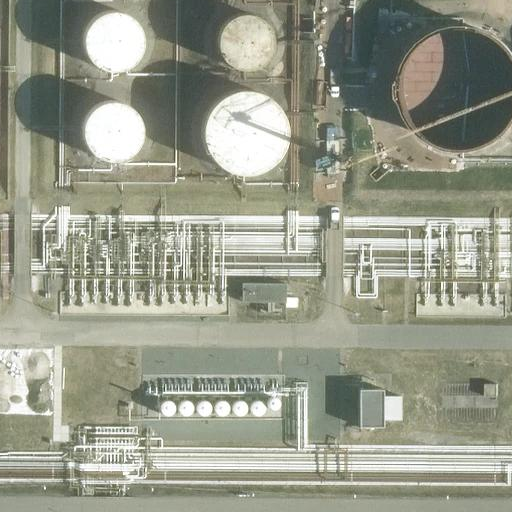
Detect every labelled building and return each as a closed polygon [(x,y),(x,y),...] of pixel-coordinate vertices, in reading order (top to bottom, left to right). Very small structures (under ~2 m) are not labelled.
[(141,36),(140,32),(139,29),(139,28),(137,25),(136,23),(134,21),(132,19),(131,18),(128,15),(125,14),(123,13),(120,12),(117,11),(115,11),(112,11),(109,11),(106,11),(104,12),(101,13),(98,14),(96,15),(94,17),(91,18),(89,20),(88,23),(86,25),(85,27),(84,30),(83,32),(82,35),(82,38),(81,41),(81,43),(82,46),(82,49),(83,51),(84,53),(85,55),(86,58),(89,61),(91,63),(93,65),(95,66),(98,68),(100,69),(104,70),(107,71),(109,71),(112,71),(116,71),(120,70),(123,69),(126,68),(128,66),(130,65),(133,62),(135,60),(138,56),(139,54),(140,51),(141,47),(141,45),(142,42),(142,39),(141,36)] [(229,67),(233,69),(236,70),(240,71),(244,71),(248,70),(252,69),(256,68),(259,66),(262,63),(265,60),(267,57),(269,53),(270,52),(270,50),(271,47),(271,46),(271,43),(271,42),(271,39),(271,38),(270,34),(269,31),(268,30),(267,28),(266,27),(264,23),(262,22),(261,21),(259,19),(255,17),(252,15),(249,15),(245,14),(242,14),(238,15),(236,15),(232,16),(228,18),(226,20),(223,22),(220,25),(219,28),(218,30),(217,31),(217,32),(216,35),(215,38),(215,39),(215,42),(215,44),(215,48),(216,51),(217,55),(219,58),(222,61),(225,64),(227,66),(229,67)] [(511,51),(509,47),(505,44),(502,41),(497,38),(494,36),(489,33),(485,32),(479,30),(474,29),(468,28),(464,28),(460,28),(454,29),(448,30),(444,31),(441,33),(435,35),(430,38),(427,41),(423,44),(420,47),(416,52),(414,55),(412,57),(410,60),(409,63),(407,67),(406,71),(405,73),(404,78),(403,82),(403,86),(403,90),(403,92),(403,96),(403,98),(404,102),(405,106),(406,110),(408,113),(408,115),(411,120),(413,124),(416,127),(418,130),(421,133),(422,134),(425,137),(428,139),(432,141),(437,144),(442,147),(446,148),(452,150),(455,150),(459,151),(465,151),(469,151),(473,150),(479,149),(485,147),(488,146),(492,144),(495,142),(499,140),(503,137),(508,133),(510,130),(511,127),(511,51)] [(231,91),(229,91),(225,93),(222,94),(220,96),(216,99),(212,102),(209,106),(206,110),(204,115),(203,118),(202,121),(201,123),(201,126),(201,129),(200,132),(201,136),(201,137),(202,142),(202,144),(203,147),(205,150),(206,153),(209,157),(212,161),(216,164),(220,167),(224,169),(228,171),(232,172),(235,173),(238,174),(243,174),(245,174),(249,173),(254,172),(257,171),(260,170),(265,168),(268,166),(269,165),(273,162),(275,159),(277,157),(280,153),(281,150),(282,148),(283,145),(284,142),(284,139),(285,135),(285,132),(285,129),(285,126),(284,124),(284,121),(283,118),(282,115),(281,113),(279,110),(278,107),(276,105),(274,103),(272,101),(270,99),(267,97),(264,95),(260,93),(257,92),(254,91),(251,90),(247,89),(244,89),(241,89),(237,90),(234,90),(231,91)] [(141,133),(141,130),(140,127),(140,124),(139,122),(138,119),(137,117),(135,113),(133,111),(131,109),(129,107),(127,106),(124,104),(122,103),(119,102),(117,101),(114,101),(111,101),(108,101),(106,101),(103,102),(100,103),(98,104),(95,105),(92,107),(90,109),(88,111),(86,114),(85,116),(83,118),(82,121),(82,124),(81,126),(81,130),(81,133),(81,136),(82,139),(83,141),(84,144),(86,147),(86,149),(89,152),(91,154),(93,155),(96,157),(98,158),(101,159),(105,160),(107,161),(110,161),(113,161),(117,160),(120,159),(122,158),(125,157),(127,156),(130,153),(132,151),(134,149),(136,147),(138,143),(139,141),(140,138),(140,136),(141,133)] [(286,303),(287,284),(243,283),(243,302),(286,303)] [(498,397),(498,385),(485,385),(485,397),(498,397)] [(361,386),(360,421),(402,422),(403,394),(385,393),(385,387),(361,386)]
